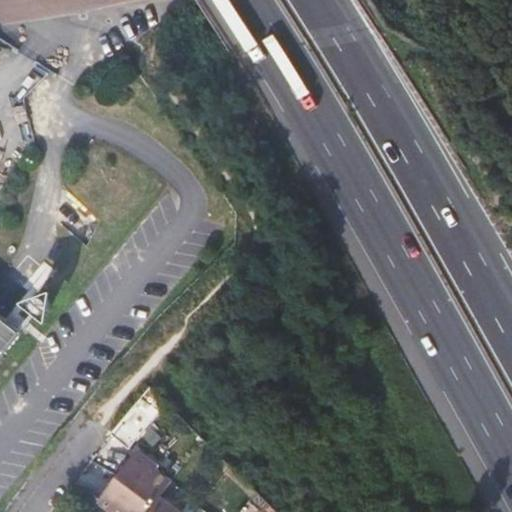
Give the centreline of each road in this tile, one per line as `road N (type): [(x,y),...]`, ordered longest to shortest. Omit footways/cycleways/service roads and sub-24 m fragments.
road 1 (motorway): [(244,0),(511,461)]
road 2 (motorway): [(511,329),(322,0)]
